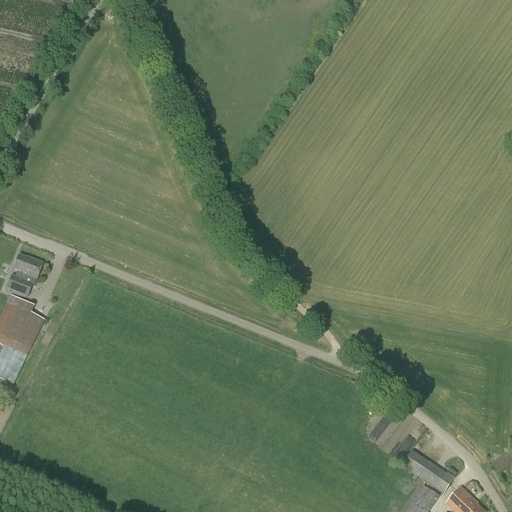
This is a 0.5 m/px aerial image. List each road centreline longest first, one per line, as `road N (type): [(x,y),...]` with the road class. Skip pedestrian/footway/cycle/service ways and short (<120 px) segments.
road 1 (unclassified): [(505,511),(462,451),(355,364),(0,224)]
road 2 (track): [(355,364),(242,254),(129,0)]
road 3 (unclassified): [(0,163),(98,0)]
